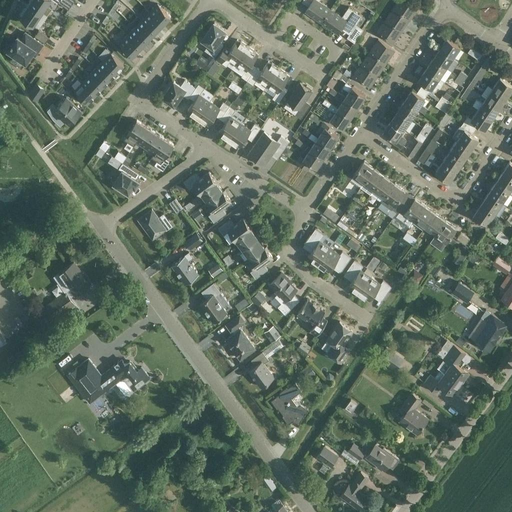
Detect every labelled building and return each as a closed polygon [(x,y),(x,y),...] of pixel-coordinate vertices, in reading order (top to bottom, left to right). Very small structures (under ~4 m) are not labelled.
[(30,4),(43,13),(47,16),(52,10),(47,6),(51,0),(30,0),(29,2),(30,3),(30,4)] [(72,4),(66,0),(59,0),(58,2),(69,9),(72,4)] [(305,11),(321,22),(330,9),(319,1),(320,0),(304,0),(310,4),(305,11)] [(398,0),(393,8),(410,19),(418,7),(407,0),(398,0)] [(43,13),(30,4),(26,9),(25,8),(20,15),(22,16),(21,17),(33,26),(43,13)] [(171,17),(157,4),(150,12),(163,25),(171,17)] [(338,34),(343,26),(351,32),(347,38),(355,43),(363,30),(356,25),(362,16),(349,7),(342,17),(330,9),(321,22),(338,34)] [(393,8),(385,20),(402,31),(410,19),(393,8)] [(156,33),(163,25),(150,12),(143,20),(156,33)] [(148,40),(156,33),(143,20),(135,28),(148,40)] [(385,20),(377,32),(394,43),(402,31),(385,20)] [(215,57),(221,49),(216,45),(226,31),(214,22),(202,40),(208,44),(204,50),(210,54),(215,57)] [(148,40),(135,28),(127,35),(141,48),(148,40)] [(39,31),(35,36),(45,43),(49,38),(39,31)] [(43,44),(26,33),(21,39),(18,37),(12,45),(10,44),(5,52),(13,56),(14,55),(26,63),(32,54),(35,56),(43,44)] [(141,48),(127,35),(120,43),(133,56),(141,48)] [(440,49),(453,58),(460,47),(447,38),(440,49)] [(378,39),(370,51),(386,63),(395,51),(378,39)] [(216,59),(227,66),(231,60),(236,64),(248,46),(241,41),(240,42),(237,40),(230,49),(225,46),(216,59)] [(241,77),(247,81),(256,68),(251,64),(258,55),(255,53),(256,52),(248,46),(236,64),(246,70),(241,77)] [(468,52),(478,60),(482,55),(471,47),(468,52)] [(433,59),(446,68),(453,58),(440,49),(433,59)] [(378,75),(386,63),(370,51),(366,56),(361,63),(378,75)] [(124,66),(110,53),(103,61),(116,73),(124,66)] [(215,57),(210,54),(206,60),(206,59),(201,67),(208,71),(216,58),(215,57)] [(439,78),(446,68),(433,59),(425,69),(439,78)] [(116,73),(103,61),(96,68),(109,81),(116,73)] [(265,90),(267,86),(267,85),(279,68),(272,63),(271,64),(268,62),(261,71),(256,68),(247,81),(253,85),(255,83),(265,90)] [(370,87),(378,75),(361,63),(358,69),(353,75),(370,87)] [(479,78),(481,80),(488,69),(482,65),(475,76),(479,78)] [(109,81),(96,68),(89,75),(102,88),(109,81)] [(267,85),(267,86),(277,92),(272,98),(278,103),(287,90),(282,86),(289,76),(286,74),(287,74),(279,68),(267,85)] [(343,74),(349,78),(352,73),(346,69),(343,74)] [(420,88),(428,93),(431,89),(435,92),(438,87),(440,89),(445,81),(439,78),(425,69),(418,80),(423,83),(420,88)] [(339,78),(346,82),(348,79),(349,78),(343,74),(340,72),(336,70),(333,75),(339,79),(339,78)] [(458,76),(464,80),(468,76),(461,71),(458,76)] [(102,88),(89,75),(82,83),(95,95),(102,88)] [(464,80),(458,76),(454,81),(461,86),(464,80)] [(468,86),(472,89),(479,78),(475,76),(468,86)] [(493,88),(507,98),(511,90),(511,85),(500,77),(493,88)] [(163,97),(174,105),(182,94),(188,99),(189,97),(201,81),(197,78),(194,83),(195,84),(194,86),(185,80),(180,86),(174,81),(163,97)] [(328,86),(332,88),(337,81),(331,78),(326,85),(328,86)] [(190,113),(197,118),(209,101),(200,95),(204,88),(207,85),(201,81),(189,97),(194,101),(187,110),(190,112),(190,113)] [(345,97),(359,106),(366,96),(346,82),(342,88),(349,92),(345,97)] [(95,95),(82,83),(74,90),(88,103),(95,95)] [(295,115),(301,119),(309,108),(303,104),(312,91),(300,83),(288,101),(299,109),(295,115)] [(242,88),(237,85),(233,90),(238,93),(242,88)] [(338,108),(351,117),(359,106),(345,97),(338,92),(338,93),(332,88),(328,86),(326,90),(335,97),(342,102),(338,108)] [(472,89),(468,86),(461,97),(465,99),(472,89)] [(418,109),(424,113),(428,109),(421,104),(425,99),(424,99),(428,93),(420,88),(416,93),(412,90),(404,100),(418,109)] [(486,98),(500,108),(507,98),(493,88),(486,98)] [(40,96),(31,91),(29,94),(37,100),(40,96)] [(438,101),(449,108),(453,103),(442,95),(438,101)] [(54,109),(58,114),(53,119),(60,126),(65,120),(70,125),(82,112),(66,97),(54,109)] [(500,108),(486,98),(483,103),(477,99),(473,105),(478,109),(493,118),(500,108)] [(332,103),(325,99),(322,103),(329,107),(332,103)] [(398,110),(411,120),(418,109),(404,100),(398,110)] [(206,123),(209,125),(215,116),(220,119),(229,106),(223,102),(219,108),(209,101),(197,118),(205,124),(206,123)] [(449,108),(438,101),(435,105),(446,113),(449,108)] [(221,135),(229,140),(241,123),(231,116),(235,110),(229,106),(220,119),(225,123),(219,132),(222,134),(221,135)] [(331,118),(344,128),(351,117),(338,108),(336,106),(333,111),(335,112),(331,118)] [(463,121),(475,129),(478,124),(485,129),(493,118),(478,109),(472,119),(467,116),(466,116),(463,114),(459,119),(461,120),(463,121)] [(391,120),(404,129),(411,120),(398,110),(391,120)] [(321,119),(312,113),(309,118),(318,123),(321,119)] [(136,142),(146,126),(137,120),(124,140),(134,146),(136,142)] [(388,138),(401,149),(407,140),(400,135),(404,129),(391,120),(384,131),(390,135),(388,138)] [(318,138),(331,147),(338,136),(334,133),(336,130),(324,121),(317,130),(321,133),(318,138)] [(475,129),(463,121),(453,137),(457,140),(471,150),(479,139),(472,135),(475,129)] [(423,128),(429,132),(433,127),(426,122),(423,128)] [(237,145),(240,147),(246,137),(251,141),(261,128),(255,124),(250,130),(241,123),(229,140),(236,146),(237,145)] [(155,132),(146,126),(136,142),(145,148),(155,132)] [(429,132),(423,128),(419,132),(426,137),(429,132)] [(432,138),(436,141),(443,130),(439,128),(432,138)] [(311,148),(324,157),(331,147),(318,138),(305,129),(302,133),(309,137),(308,138),(315,142),(311,148)] [(154,154),(164,138),(155,132),(145,148),(154,153),(154,154)] [(248,154),(264,165),(271,155),(277,159),(289,141),(281,135),(277,141),(264,132),(248,154)] [(413,156),(423,142),(414,136),(405,151),(413,156)] [(174,144),(164,138),(154,154),(154,153),(151,157),(157,161),(155,165),(163,170),(169,161),(165,158),(174,144)] [(425,149),(430,152),(432,154),(439,143),(436,141),(432,138),(425,149)] [(304,143),(298,139),(295,143),(302,147),(304,143)] [(450,150),(464,160),(471,150),(457,140),(450,150)] [(296,162),(308,170),(312,164),(317,168),(324,157),(311,148),(308,146),(305,150),(308,152),(304,158),(300,156),(296,162)] [(423,163),(430,152),(425,149),(418,160),(423,163)] [(443,161),(457,171),(464,160),(450,150),(443,161)] [(117,158),(122,161),(125,158),(126,155),(122,152),(117,158)] [(337,186),(342,191),(350,180),(360,188),(364,182),(364,183),(375,169),(364,161),(354,175),(348,170),(348,171),(346,169),(340,178),(342,179),(337,186)] [(436,172),(450,181),(457,171),(443,161),(436,172)] [(511,179),(511,163),(509,162),(502,172),(511,179)] [(122,171),(114,184),(118,187),(117,189),(123,193),(124,191),(129,194),(133,187),(135,188),(140,181),(136,179),(140,174),(123,163),(118,169),(122,171)] [(375,169),(364,183),(375,190),(385,176),(375,169)] [(195,185),(201,193),(216,182),(218,181),(217,180),(216,181),(209,172),(200,178),(196,173),(183,182),(189,189),(195,185)] [(495,183),(509,192),(511,187),(511,179),(502,172),(495,183)] [(371,195),(382,202),(385,197),(395,183),(385,176),(375,190),(371,195)] [(208,202),(208,203),(223,191),(216,182),(201,193),(208,202)] [(392,209),(397,213),(410,195),(395,183),(385,197),(382,202),(392,209)] [(488,193),(502,203),(509,192),(495,183),(488,193)] [(208,215),(214,223),(226,214),(222,208),(231,201),(224,192),(225,191),(225,190),(223,191),(208,203),(214,211),(208,215)] [(480,204),(495,213),(502,203),(488,193),(480,204)] [(365,201),(355,194),(353,198),(362,205),(365,201)] [(407,226),(409,228),(413,223),(425,206),(410,195),(397,213),(398,213),(396,216),(408,225),(407,226)] [(176,213),(183,208),(175,198),(169,203),(176,213)] [(473,214),(487,224),(495,213),(480,204),(473,214)] [(413,223),(423,230),(425,227),(435,213),(425,206),(413,223)] [(338,216),(328,208),(324,213),(335,221),(338,216)] [(166,230),(173,226),(164,213),(158,218),(152,209),(139,219),(153,239),(166,229),(166,230)] [(202,216),(198,211),(192,215),(196,220),(202,216)] [(435,234),(446,220),(435,213),(425,227),(435,234)] [(229,231),(235,240),(251,228),(252,227),(251,228),(243,218),(234,225),(230,219),(218,228),(223,236),(229,231)] [(348,227),(349,225),(341,219),(337,224),(356,237),(357,236),(358,234),(348,227)] [(430,242),(441,250),(447,242),(446,242),(456,228),(446,220),(435,234),(430,242)] [(235,240),(236,240),(243,249),(259,237),(257,238),(250,229),(251,228),(235,240)] [(311,260),(318,265),(330,248),(320,241),(324,235),(315,228),(304,244),(312,250),(308,256),(312,259),(311,260)] [(509,237),(499,231),(495,238),(505,244),(509,237)] [(190,250),(203,240),(197,232),(183,242),(190,250)] [(456,238),(465,244),(469,239),(461,233),(456,238)] [(249,259),(265,247),(264,247),(258,238),(259,237),(243,249),(250,258),(249,259)] [(356,242),(352,247),(357,250),(361,245),(356,242)] [(250,271),(255,279),(268,270),(263,264),(273,257),(265,248),(267,247),(266,246),(265,247),(249,259),(256,267),(250,271)] [(325,269),(329,271),(333,265),(342,271),(351,258),(342,251),(340,255),(330,248),(318,265),(324,269),(325,269)] [(172,264),(186,283),(198,274),(188,260),(192,257),(189,252),(185,255),(172,264)] [(492,264),(507,273),(511,266),(511,265),(497,256),(492,264)] [(352,289),(358,294),(371,277),(361,269),(363,266),(354,260),(345,273),(353,279),(348,285),(352,288),(352,289)] [(35,313),(44,327),(65,312),(70,319),(81,312),(70,297),(74,294),(75,295),(89,285),(81,274),(82,273),(74,262),(54,276),(65,292),(35,313)] [(207,269),(213,276),(222,269),(217,262),(207,269)] [(397,270),(405,276),(408,272),(400,266),(397,270)] [(423,276),(413,268),(407,275),(418,283),(423,276)] [(277,306),(285,314),(299,300),(292,293),(297,289),(281,273),(269,284),(278,293),(275,296),(281,303),(277,306)] [(365,298),(369,300),(374,294),(382,300),(392,287),(383,280),(380,284),(371,277),(358,294),(365,298)] [(452,292),(467,302),(474,292),(459,281),(452,292)] [(213,322),(214,322),(221,317),(222,319),(228,315),(226,313),(228,312),(227,312),(215,296),(221,292),(214,282),(202,291),(207,298),(200,303),(200,304),(200,303),(214,322),(213,322)] [(508,304),(511,306),(511,282),(501,298),(508,303),(508,304)] [(236,286),(230,289),(235,299),(241,296),(236,286)] [(266,297),(259,290),(251,299),(258,306),(266,297)] [(310,330),(317,335),(326,322),(321,318),(325,311),(319,307),(320,307),(313,302),(313,303),(307,299),(297,313),(314,325),(310,330)] [(507,325),(486,310),(481,317),(488,322),(475,342),(489,351),(494,343),(497,339),(507,325)] [(226,339),(240,359),(255,348),(241,328),(240,329),(238,325),(244,321),(240,314),(226,324),(231,331),(232,330),(235,333),(226,339)] [(328,352),(341,361),(350,349),(343,344),(353,331),(339,322),(327,339),(334,344),(328,352)] [(281,335),(274,325),(264,332),(271,342),(281,335)] [(297,348),(305,354),(311,346),(302,340),(301,341),(296,338),(292,344),(297,347),(297,348)] [(444,372),(460,384),(468,373),(456,365),(465,353),(447,340),(437,354),(443,357),(445,360),(444,361),(443,360),(437,367),(440,369),(444,372)] [(395,369),(401,355),(385,347),(378,361),(395,369)] [(249,370),(261,387),(274,377),(264,363),(269,360),(262,351),(251,360),(255,365),(249,370)] [(103,392),(110,386),(102,375),(89,359),(69,374),(82,392),(95,382),(103,392)] [(102,375),(110,386),(124,376),(134,390),(150,377),(142,367),(137,370),(130,361),(125,364),(122,360),(102,375)] [(312,369),(302,368),(301,377),(312,377),(312,369)] [(453,395),(460,384),(444,372),(440,369),(434,378),(430,375),(424,383),(436,392),(441,386),(453,395)] [(282,416),(288,424),(293,420),(298,424),(308,409),(301,404),(298,407),(291,398),(301,391),(295,383),(288,388),(287,387),(280,392),(281,394),(271,401),(277,409),(278,408),(283,415),(282,416)] [(400,420),(417,433),(428,419),(414,409),(421,400),(411,393),(398,410),(404,414),(400,420)] [(351,412),(357,404),(351,400),(345,407),(351,412)] [(366,451),(354,442),(347,451),(360,460),(366,451)] [(339,455),(324,445),(316,456),(331,466),(339,455)] [(367,456),(384,469),(388,464),(393,468),(399,459),(383,447),(382,450),(375,445),(367,456)] [(340,496),(358,509),(367,497),(359,491),(368,477),(360,472),(351,485),(349,484),(340,496)] [(266,511),(289,511),(283,503),(275,509),(274,507),(266,511)]
